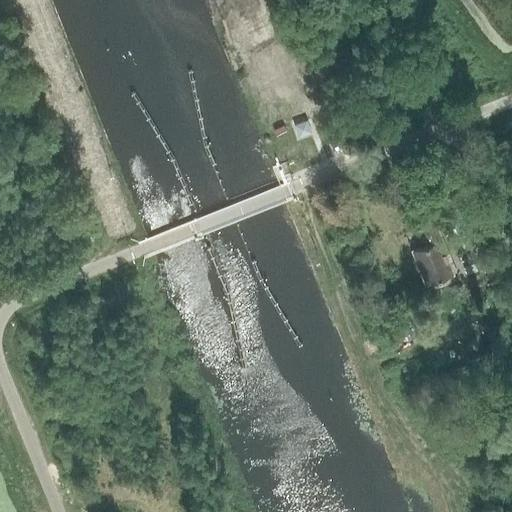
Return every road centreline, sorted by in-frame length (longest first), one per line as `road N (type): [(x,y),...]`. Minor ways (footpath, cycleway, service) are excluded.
road 1 (unclassified): [(2,328),(40,291),(511,101)]
road 2 (track): [(227,0),(236,23),(315,109),(341,169)]
road 3 (unclassified): [(54,511),(0,373)]
